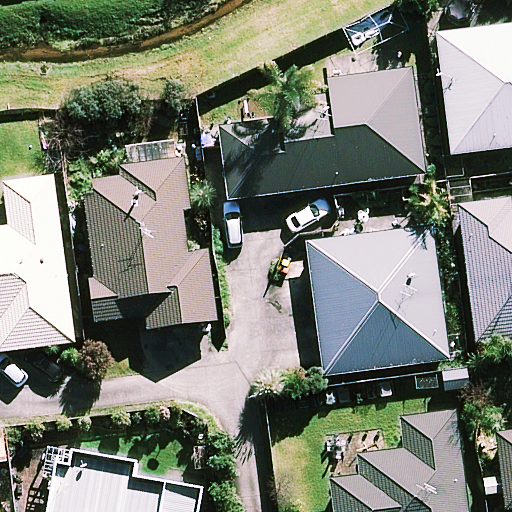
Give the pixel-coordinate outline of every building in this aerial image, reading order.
[(511,34),(438,43),(453,163),(511,156),(511,34)] [(424,184),(412,79),(330,88),(334,124),(223,138),(231,207),(424,184)] [(175,171),(174,153),(127,156),(129,184),(85,187),(97,329),(147,325),(148,337),(216,332),(210,262),(193,264),(186,170),(175,171)] [(0,360),(75,350),(54,186),(5,192),(11,235),(0,236),(0,360)] [(511,214),(461,220),(473,350),(511,346),(511,214)] [(450,370),(433,237),(308,253),(325,386),(450,370)] [(466,511),(456,420),(401,426),(405,458),(361,463),(364,484),(334,488),(336,511),(466,511)] [(511,511),(511,439),(497,441),(505,511),(511,511)] [(199,511),(201,501),(132,490),(134,478),(59,466),(51,511),(199,511)]
